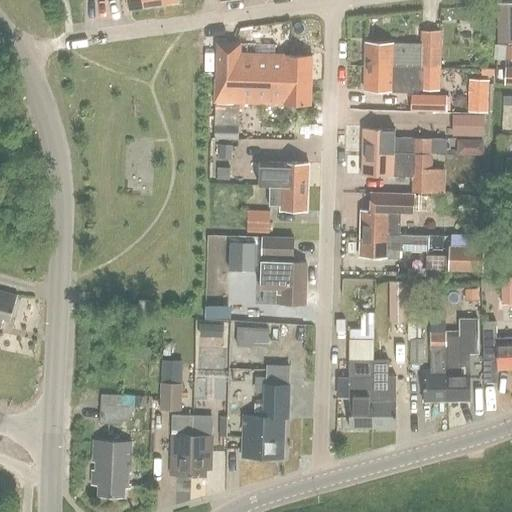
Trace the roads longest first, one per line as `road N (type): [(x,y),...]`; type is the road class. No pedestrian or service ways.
road 1 (residential): [(332,4),(321,481)]
road 2 (tertiary): [(55,443),(61,177),(46,111),(0,29)]
road 3 (residential): [(332,4),(69,42)]
road 4 (secondary): [(321,481),(511,427)]
